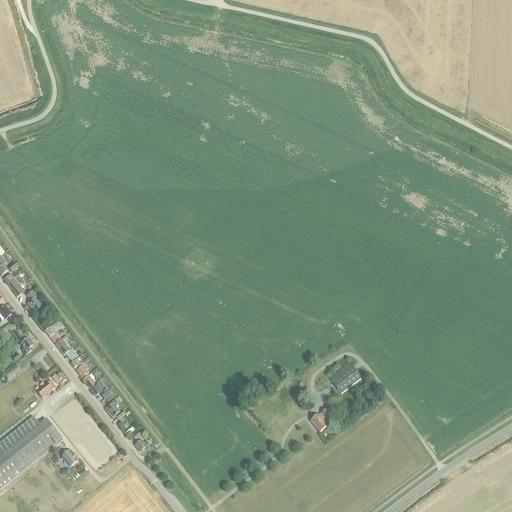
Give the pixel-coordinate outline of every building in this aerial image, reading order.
[(19,267),(15,263),(9,268),(12,272),(19,267)] [(0,268),(0,274),(2,277),(8,272),(4,266),(0,268)] [(13,278),(10,275),(4,280),(6,283),(13,278)] [(6,283),(7,283),(18,298),(24,292),(13,278),(6,283)] [(27,304),(34,313),(42,306),(35,298),(37,297),(33,291),(26,296),(31,302),(27,304)] [(2,310),(0,311),(0,313),(5,321),(12,315),(6,307),(3,309),(2,310)] [(45,332),(55,344),(61,339),(51,327),(45,332)] [(60,351),(64,357),(71,351),(66,346),(64,344),(65,343),(63,342),(68,339),(66,337),(55,345),(60,351)] [(28,339),(20,345),(26,352),(24,354),(26,356),(32,351),(30,349),(34,346),(28,339)] [(12,359),(15,362),(21,358),(18,354),(12,359)] [(77,359),(71,364),(75,370),(78,367),(80,368),(83,366),(84,365),(85,363),(84,362),(82,363),(82,362),(81,363),(77,359)] [(335,386),(342,395),(362,379),(350,364),(330,379),(335,386)] [(4,375),(8,380),(20,371),(16,366),(4,375)] [(80,368),(76,371),(77,371),(81,376),(80,376),(82,379),(88,374),(84,370),(85,369),(83,366),(80,368)] [(58,383),(60,386),(67,381),(61,374),(57,377),(55,375),(52,378),(57,384),(58,383)] [(83,381),(91,390),(96,385),(89,376),(83,381)] [(37,392),(43,399),(56,389),(50,382),(37,392)] [(98,386),(92,391),(96,397),(97,396),(100,394),(100,395),(101,396),(103,399),(108,395),(109,394),(110,393),(109,391),(108,389),(107,390),(104,387),(101,383),(98,386)] [(298,386),(304,392),(307,390),(302,383),(298,386)] [(107,409),(114,418),(120,413),(113,404),(107,409)] [(326,420),(332,416),(327,409),(319,416),(319,415),(311,421),(320,433),(328,427),(324,422),(326,420)] [(116,416),(119,420),(126,414),(123,411),(116,416)] [(33,417),(0,443),(0,487),(61,440),(46,420),(39,425),(33,417)] [(126,430),(128,433),(138,428),(136,425),(126,430)] [(132,437),(136,441),(141,437),(138,432),(132,437)] [(142,441),(135,446),(141,453),(147,448),(150,446),(147,442),(144,444),(142,441)] [(64,455),(62,457),(71,468),(80,462),(71,450),(64,455)]
